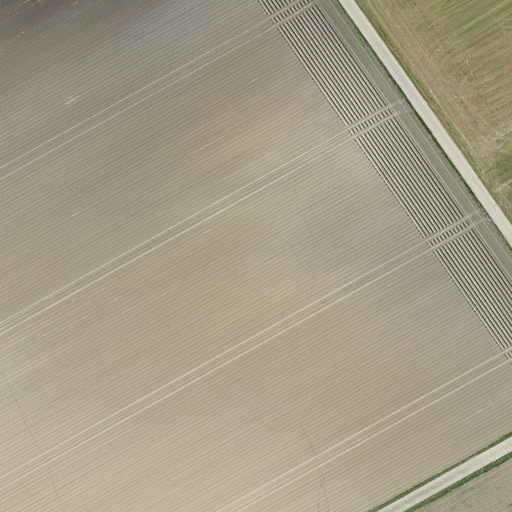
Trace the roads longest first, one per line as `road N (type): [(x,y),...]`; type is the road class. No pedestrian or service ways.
road 1 (track): [(511,246),(339,0)]
road 2 (track): [(386,511),(511,441)]
